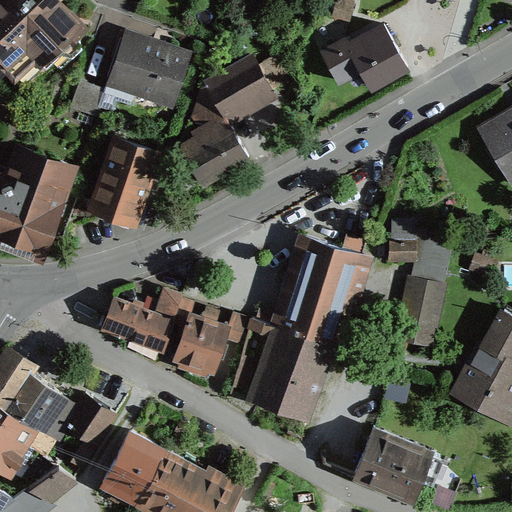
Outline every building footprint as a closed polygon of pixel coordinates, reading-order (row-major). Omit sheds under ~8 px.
[(0,0),(0,70),(7,64),(16,73),(44,47),(53,57),(64,47),(71,50),(77,44),(76,36),(85,27),(59,0),(0,0)] [(355,0),(354,0),(337,0),(334,13),(351,17),(355,0)] [(436,0),(410,0),(409,4),(433,11),(436,0)] [(372,85),(409,64),(384,22),(350,42),(346,35),(322,49),(339,80),(361,67),(372,85)] [(172,102),(190,52),(127,30),(109,80),(172,102)] [(254,54),(207,80),(226,113),(273,86),(254,54)] [(81,78),(71,105),(98,115),(108,88),(81,78)] [(511,108),(481,127),(511,179),(511,108)] [(202,181),(249,155),(230,120),(183,147),(202,181)] [(157,149),(116,135),(94,200),(114,206),(114,209),(135,216),(150,173),(158,150),(157,149)] [(48,237),(75,165),(20,144),(11,168),(6,167),(0,170),(0,228),(29,239),(48,237)] [(170,149),(158,144),(157,149),(158,150),(150,173),(160,177),(170,149)] [(414,219),(392,219),(392,235),(414,235),(414,219)] [(276,323),(334,340),(347,307),(365,251),(363,251),(344,244),(306,232),(296,261),(299,263),(290,292),(287,291),(276,323)] [(344,244),(363,251),(366,240),(347,233),(344,244)] [(392,235),(390,235),(390,257),(416,256),(416,235),(414,235),(392,235)] [(476,251),(471,266),(489,273),(495,258),(476,251)] [(443,282),(412,275),(399,336),(430,343),(443,282)] [(183,291),(166,285),(156,311),(173,318),(182,294),(183,291)] [(115,294),(103,323),(163,348),(175,319),(173,318),(156,311),(115,294)] [(182,294),(173,318),(175,319),(186,323),(190,310),(195,299),(182,294)] [(219,309),(207,304),(203,315),(216,319),(219,309)] [(511,357),(511,355),(511,310),(505,307),(486,343),(483,341),(456,390),(511,420),(511,357)] [(203,315),(190,310),(186,323),(175,354),(214,367),(226,334),(229,324),(216,319),(203,315)] [(234,310),(229,324),(226,334),(239,339),(248,315),(234,310)] [(273,332),(276,323),(253,315),(233,383),(245,386),(262,329),(273,332)] [(276,323),(273,332),(249,396),(307,417),(334,340),(276,323)] [(10,344),(0,359),(0,400),(39,425),(29,439),(31,440),(48,455),(67,423),(65,422),(78,404),(60,390),(34,370),(38,363),(10,344)] [(78,404),(65,422),(67,423),(86,436),(96,442),(117,411),(86,390),(78,404)] [(39,425),(0,400),(0,466),(5,470),(14,455),(20,458),(31,440),(29,439),(39,425)] [(374,427),(358,467),(417,490),(422,476),(432,480),(441,457),(432,454),(433,450),(374,427)] [(123,491),(138,498),(165,446),(131,428),(103,480),(115,486),(123,491)] [(96,442),(86,436),(74,457),(84,463),(96,442)] [(164,511),(181,511),(205,467),(165,446),(138,498),(164,511)] [(60,462),(30,484),(49,497),(77,476),(60,462)] [(205,467),(181,511),(229,511),(243,488),(205,467)] [(13,496),(0,505),(0,511),(31,511),(49,497),(30,484),(13,496)] [(123,491),(115,486),(111,494),(119,499),(123,491)] [(0,505),(13,496),(0,488),(0,505)]
